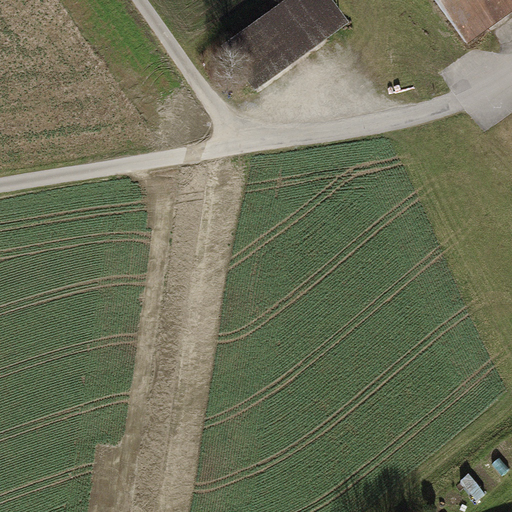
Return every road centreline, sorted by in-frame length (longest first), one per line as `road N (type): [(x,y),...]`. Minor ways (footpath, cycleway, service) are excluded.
road 1 (residential): [(0,187),(458,99),(511,71)]
road 2 (track): [(140,0),(240,143)]
